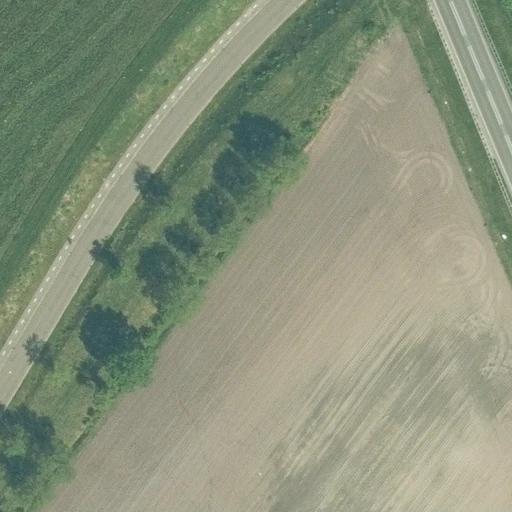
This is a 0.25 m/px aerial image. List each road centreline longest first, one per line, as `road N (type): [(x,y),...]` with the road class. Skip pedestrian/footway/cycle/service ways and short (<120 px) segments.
road 1 (tertiary): [(0,391),(122,191),(286,0)]
road 2 (trunk): [(511,143),(453,0)]
